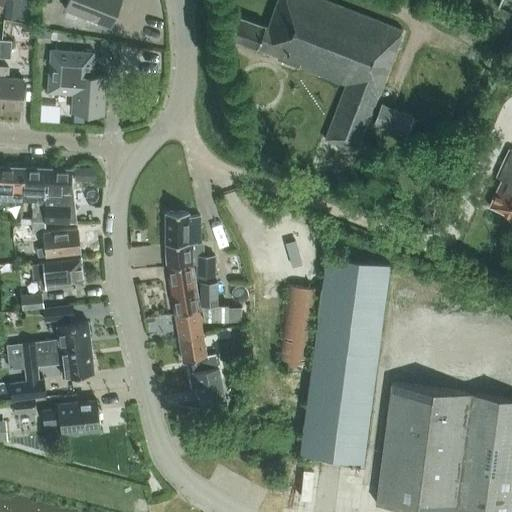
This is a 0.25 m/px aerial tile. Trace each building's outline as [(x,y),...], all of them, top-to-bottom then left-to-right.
[(17,17),(17,0),(4,0),(4,16),(17,17)] [(29,20),(30,0),(20,0),(19,18),(29,20)] [(110,27),(120,0),(67,0),(64,9),(110,27)] [(325,138),(356,150),(402,30),(322,0),(277,0),(267,27),(235,15),(227,37),(277,55),(276,58),(345,85),(325,138)] [(49,30),(35,29),(35,41),(48,42),(49,30)] [(0,39),(0,57),(9,58),(10,40),(0,39)] [(105,76),(90,75),(92,53),(51,50),(48,91),(73,93),(72,111),(102,113),(105,76)] [(3,77),(3,73),(7,73),(7,65),(0,64),(0,105),(20,107),(22,78),(3,77)] [(412,115),(379,102),(370,124),(404,137),(412,115)] [(83,120),(83,112),(73,112),(73,120),(83,120)] [(511,150),(509,149),(496,177),(501,179),(489,205),(511,215),(511,150)] [(0,199),(21,200),(23,166),(0,165),(0,199)] [(44,221),(46,167),(23,166),(21,200),(37,201),(36,209),(32,208),(32,217),(32,220),(42,221),(44,221)] [(68,222),(70,168),(46,167),(44,221),(68,222)] [(84,181),(85,167),(74,167),(74,181),(84,181)] [(284,202),(278,226),(307,233),(313,209),(284,202)] [(188,215),(188,211),(165,211),(165,244),(166,265),(166,266),(192,262),(192,263),(194,264),(201,263),(200,255),(199,215),(188,215)] [(32,220),(32,217),(19,217),(18,224),(11,224),(11,234),(12,242),(30,241),(30,231),(43,231),(42,221),(32,220)] [(46,255),(79,252),(76,228),(43,231),(45,246),(35,248),(35,257),(46,255)] [(363,461),(389,262),(325,254),(299,453),(363,461)] [(194,264),(194,279),(198,279),(214,280),(214,255),(200,255),(201,263),(194,264)] [(48,287),(83,283),(80,258),(30,263),(32,280),(39,279),(40,288),(49,287),(48,287)] [(192,263),(192,262),(166,266),(174,313),(197,309),(190,263),(192,263)] [(214,280),(198,279),(198,303),(203,321),(226,322),(226,320),(226,306),(226,303),(216,303),(217,280),(214,280)] [(314,288),(285,284),(275,364),(303,368),(314,288)] [(21,309),(42,306),(41,292),(20,295),(21,309)] [(226,306),(226,320),(239,321),(239,306),(226,306)] [(511,315),(438,306),(427,384),(511,395),(511,315)] [(178,336),(201,332),(197,309),(174,313),(178,336)] [(21,355),(90,347),(87,321),(56,325),(58,338),(8,344),(9,356),(21,355)] [(199,406),(224,401),(217,365),(216,365),(214,354),(205,355),(201,332),(178,336),(182,360),(190,359),(193,371),(192,371),(199,406)] [(62,376),(93,372),(90,347),(21,355),(23,367),(60,362),(62,376)] [(241,380),(230,377),(226,390),(237,393),(241,380)] [(46,394),(44,379),(10,383),(11,398),(46,394)] [(443,511),(509,511),(511,493),(511,397),(391,382),(376,503),(443,511)] [(35,410),(33,397),(9,399),(10,413),(35,410)] [(60,433),(100,429),(96,400),(57,404),(57,408),(42,409),(43,424),(59,422),(60,433)] [(205,442),(224,440),(223,429),(204,431),(205,442)] [(281,493),(283,482),(270,480),(268,491),(281,493)]
